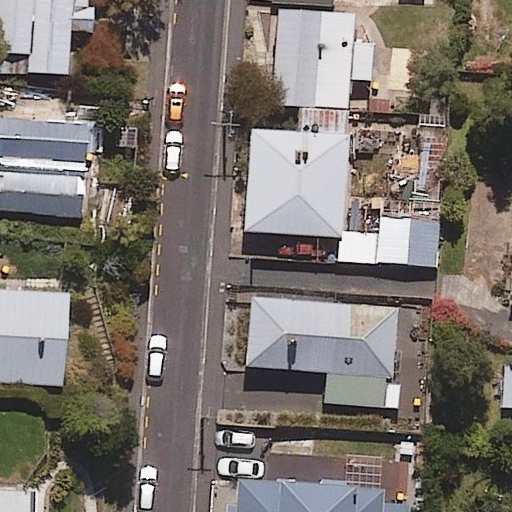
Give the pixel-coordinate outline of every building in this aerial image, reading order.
[(89,0),(0,0),(0,75),(69,77),(70,34),(89,34),(89,0)] [(300,113),(348,116),(350,81),(372,82),(373,48),(354,47),(355,19),(279,16),(274,112),(300,113)] [(348,116),(300,113),(299,137),(252,135),(247,235),(342,239),(348,116)] [(88,129),(0,123),(0,213),(82,219),(88,129)] [(436,269),(439,220),(391,217),(389,237),(344,235),(343,264),(436,269)] [(69,299),(0,294),(0,384),(64,389),(69,299)] [(326,405),(400,410),(402,385),(393,385),(398,313),(253,304),(249,371),(327,376),(326,405)] [(409,511),(411,499),(241,484),(238,511),(409,511)] [(0,511),(35,511),(36,489),(0,488),(0,511)]
